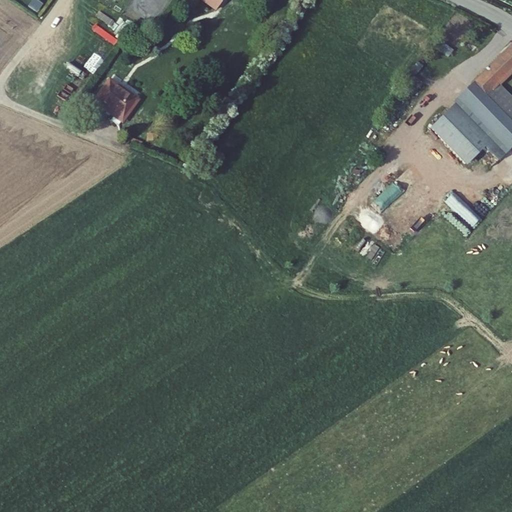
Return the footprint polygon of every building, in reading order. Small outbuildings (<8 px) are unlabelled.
[(184,0),(200,11),(208,0),(184,0)] [(463,85),(511,133),(511,113),(485,87),(506,67),(511,61),(511,50),(505,44),(463,85)] [(94,79),(92,82),(105,92),(107,88),(94,79)] [(109,120),(123,99),(107,88),(105,92),(92,82),(80,101),(109,120)] [(511,133),(463,85),(445,103),(497,154),(499,152),(511,138),(511,133)] [(511,157),(511,138),(499,152),(508,162),(511,157)]
